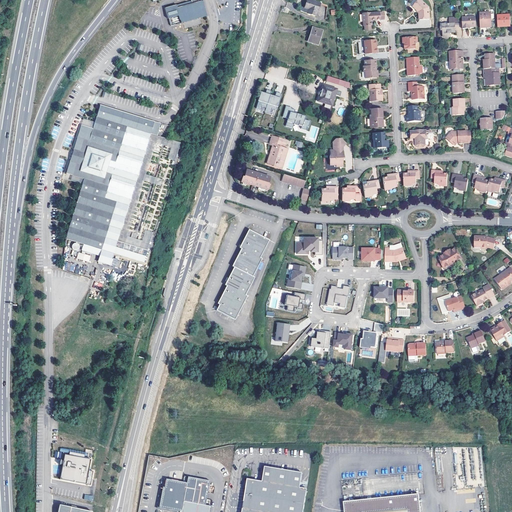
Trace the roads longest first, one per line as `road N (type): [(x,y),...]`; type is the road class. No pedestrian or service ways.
road 1 (secondary): [(209,189),(151,370),(117,511)]
road 2 (motorway): [(6,273),(43,106),(113,0)]
road 3 (motorway): [(6,273),(44,0)]
road 4 (motorway): [(5,511),(6,273)]
road 5 (residential): [(209,189),(308,217),(403,219)]
road 6 (motorway): [(29,0),(0,176)]
road 7 (residential): [(363,275),(325,275),(315,307),(317,314),(350,317),(363,279)]
road 8 (residential): [(424,276),(426,320),(438,327),(511,297)]
road 9 (residential): [(392,27),(399,160)]
road 10 (secondary): [(246,65),(209,189)]
road 11 (residential): [(511,40),(472,48),(476,101),(507,99)]
